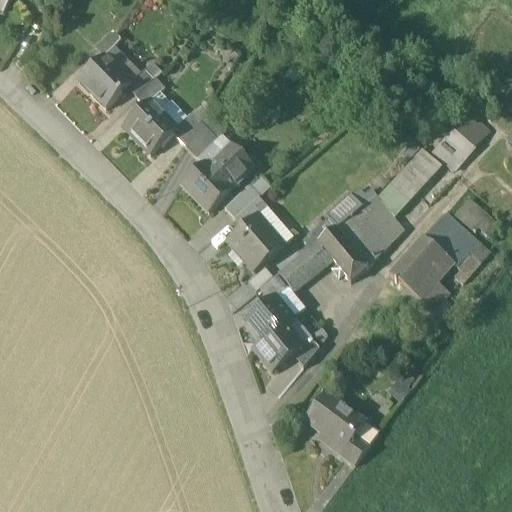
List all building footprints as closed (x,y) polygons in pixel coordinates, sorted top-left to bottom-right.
[(14,0),(0,0),(0,13),(4,16),(14,0)] [(114,34),(98,50),(106,60),(123,44),(114,34)] [(122,77),(106,60),(79,85),(104,113),(131,88),(132,87),(131,86),(122,77)] [(163,76),(153,65),(145,73),(156,83),(163,76)] [(133,67),(122,77),(131,86),(142,76),(133,67)] [(142,76),(131,86),(132,87),(131,88),(140,98),(155,84),(156,83),(145,73),(142,76)] [(140,98),(136,102),(144,110),(149,106),(150,107),(160,98),(164,93),(155,84),(140,98)] [(170,109),(160,98),(150,107),(161,118),(170,109)] [(144,110),(123,130),(151,159),(172,139),(177,134),(161,118),(150,107),(149,106),(144,110)] [(177,134),(172,139),(185,153),(199,130),(207,117),(210,112),(204,107),(177,134)] [(225,137),(207,117),(199,130),(215,146),(225,137)] [(215,146),(199,130),(185,153),(197,164),(215,146)] [(472,153),(453,136),(445,144),(432,158),(451,176),(472,153)] [(215,146),(197,164),(202,170),(205,168),(209,173),(226,156),(215,146)] [(511,148),(511,149),(503,162),(511,167),(511,148)] [(226,156),(209,173),(231,195),(252,174),(251,173),(248,176),(229,156),(232,153),(231,152),(226,156)] [(421,155),(377,203),(393,223),(440,172),(421,155)] [(202,170),(181,190),(208,218),(232,196),(231,195),(209,173),(205,168),(202,170)] [(248,192),(224,215),(234,225),(259,203),(248,192)] [(451,215),(471,237),(489,221),(469,199),(451,215)] [(361,212),(350,200),(326,221),(336,232),(361,212)] [(377,203),(375,201),(361,212),(365,217),(375,208),(398,236),(388,246),(389,247),(390,248),(403,236),(377,203)] [(259,203),(234,225),(242,234),(257,221),(258,221),(267,213),(259,203)] [(398,236),(375,208),(365,217),(388,246),(398,236)] [(365,217),(361,212),(336,232),(333,235),(365,273),(389,247),(388,246),(365,217)] [(490,257),(444,218),(435,228),(449,240),(436,254),(451,268),(460,275),(454,282),(462,289),(481,268),(490,257)] [(258,221),(257,221),(242,234),(227,247),(253,278),(282,253),(266,235),(268,233),(258,221)] [(365,273),(333,235),(317,248),(333,266),(337,271),(332,275),(338,282),(343,278),(349,286),(365,273)] [(436,254),(422,243),(390,279),(419,305),(431,292),(451,268),(436,254)] [(317,248),(279,279),(294,298),(333,266),(317,248)] [(265,273),(248,288),(256,297),(273,282),(265,273)] [(277,282),(261,295),(270,307),(274,303),(275,304),(287,294),(277,282)] [(443,303),(431,292),(419,305),(432,316),(443,303)] [(270,307),(244,328),(261,350),(286,330),(292,325),(275,304),(274,303),(270,307)] [(261,350),(255,355),(273,377),(293,361),(304,352),(302,351),(286,330),(261,350)] [(311,344),(302,351),(304,352),(293,361),(303,373),(319,354),(311,344)] [(383,357),(365,345),(359,353),(377,366),(383,357)] [(326,400),(305,428),(342,456),(344,457),(355,442),(365,429),(326,400)] [(378,439),(365,429),(355,442),(369,452),(378,439)] [(369,452),(355,442),(344,457),(342,456),(339,460),(354,471),(369,452)]
